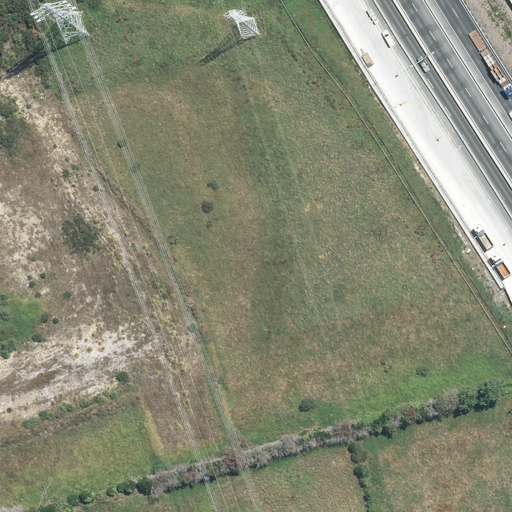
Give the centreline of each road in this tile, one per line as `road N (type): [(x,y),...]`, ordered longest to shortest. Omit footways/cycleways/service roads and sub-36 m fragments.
road 1 (unknown): [(172,478),(138,334),(34,173),(0,55)]
road 2 (motorway): [(511,209),(377,0)]
road 3 (motorway): [(426,0),(511,133)]
road 4 (unknown): [(0,376),(138,334)]
